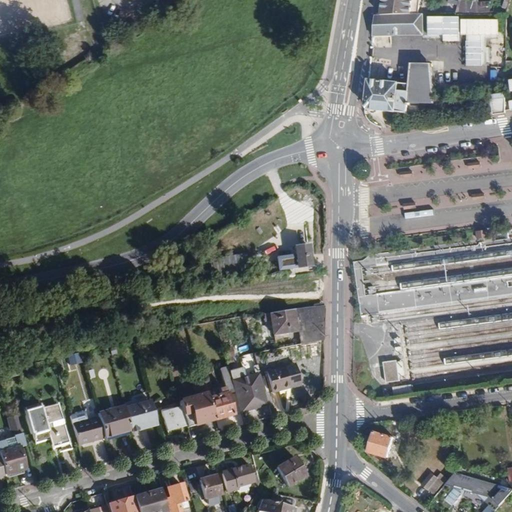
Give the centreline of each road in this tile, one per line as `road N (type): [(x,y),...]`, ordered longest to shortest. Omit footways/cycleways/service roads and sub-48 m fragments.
road 1 (tertiary): [(339,148),(283,156),(238,176),(147,254),(0,287)]
road 2 (residential): [(337,415),(54,494)]
road 3 (secondary): [(339,148),(337,415)]
road 4 (residential): [(511,398),(337,415)]
road 5 (tertiary): [(339,148),(511,127)]
road 6 (secondary): [(362,0),(339,148)]
road 7 (unknown): [(354,48),(389,54),(476,47)]
